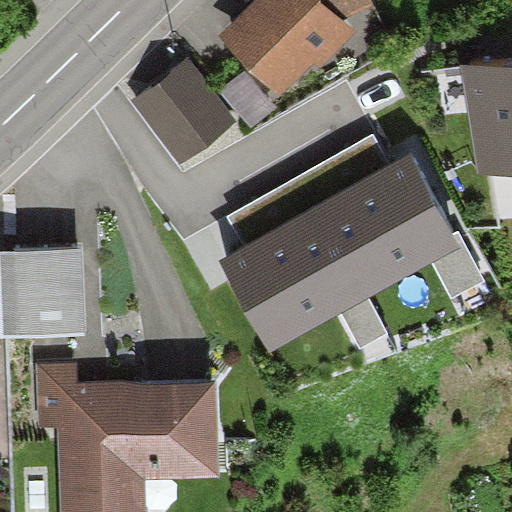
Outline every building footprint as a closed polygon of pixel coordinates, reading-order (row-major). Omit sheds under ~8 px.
[(262,0),(234,28),(285,77),(313,50),(319,56),(340,34),(324,20),(319,9),(339,0),(262,0)] [(511,51),(463,60),(481,164),(511,158),(511,51)] [(187,64),(142,96),(186,155),(230,123),(187,64)] [(241,238),(221,250),(273,341),(460,236),(409,146),(388,157),(375,133),(228,216),(241,238)] [(76,243),(16,246),(20,327),(80,324),(76,243)] [(74,364),(44,365),(45,414),(65,413),(68,511),(141,511),(140,470),(215,468),(212,381),(74,385),(74,364)]
